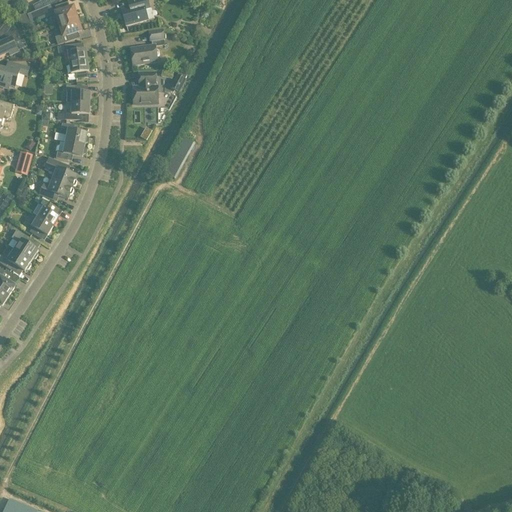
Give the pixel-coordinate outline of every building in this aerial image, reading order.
[(53,0),(41,0),(40,1),(41,2),(44,8),(53,5),(56,4),(53,0)] [(129,9),(121,11),(126,27),(147,21),(145,11),(149,10),(146,0),(135,0),(127,2),(129,9)] [(9,18),(20,2),(5,1),(3,13),(9,18)] [(32,7),(35,12),(44,8),(41,2),(32,7)] [(59,26),(77,20),(73,7),(70,9),(68,3),(54,7),(56,13),(55,14),(59,26)] [(207,11),(204,10),(202,12),(201,15),(203,18),(206,18),(208,17),(209,13),(207,11)] [(18,17),(20,23),(27,19),(25,14),(18,17)] [(57,46),(66,43),(79,39),(78,33),(81,32),(77,20),(59,26),(62,36),(55,39),(57,46)] [(16,33),(10,29),(4,25),(0,30),(0,41),(0,42),(0,41),(0,58),(8,55),(9,58),(18,54),(14,45),(20,42),(16,33)] [(163,31),(148,33),(149,43),(165,41),(163,31)] [(64,54),(68,54),(69,64),(87,62),(85,51),(84,51),(83,44),(63,47),(64,54)] [(155,46),(130,50),(133,67),(157,63),(157,58),(159,57),(159,55),(158,53),(156,52),(155,46)] [(88,79),(87,73),(88,73),(87,62),(69,64),(71,75),(75,74),(76,80),(88,79)] [(6,70),(0,68),(0,84),(15,89),(19,74),(27,77),(29,69),(8,63),(6,70)] [(163,71),(162,77),(172,79),(173,73),(163,71)] [(155,74),(139,75),(139,89),(134,89),(134,106),(158,105),(157,88),(155,88),(155,74)] [(179,89),(185,78),(178,74),(172,85),(179,89)] [(66,93),(67,93),(66,104),(89,105),(90,94),(78,93),(78,87),(66,87),(66,93)] [(0,102),(0,129),(2,129),(5,120),(7,121),(10,119),(14,106),(0,102)] [(89,116),(89,105),(66,104),(66,105),(72,105),(71,115),(65,115),(65,121),(77,122),(77,116),(89,116)] [(65,144),(84,147),(85,144),(87,144),(88,139),(86,137),(87,135),(74,132),(76,126),(62,125),(60,135),(67,137),(65,144)] [(152,132),(146,128),(141,138),(147,141),(152,132)] [(175,181),(195,146),(182,138),(162,174),(175,181)] [(25,149),(30,152),(36,145),(31,141),(25,149)] [(84,147),(65,144),(63,154),(57,153),(56,159),(67,162),(69,156),(82,158),(83,156),(85,155),(86,150),(84,149),(84,147)] [(15,174),(27,177),(33,157),(21,153),(15,174)] [(53,181),(72,189),(73,188),(75,187),(77,183),(75,182),(77,177),(63,172),(66,166),(48,161),(46,168),(47,172),(55,175),(53,181)] [(72,189),(53,181),(51,186),(47,185),(43,187),(40,195),(54,202),(56,196),(68,200),(69,197),(72,196),(73,192),(72,190),(72,189)] [(0,210),(6,214),(16,199),(10,195),(0,210)] [(57,217),(56,216),(59,211),(47,204),(46,207),(42,204),(38,206),(33,215),(51,226),(57,217)] [(51,226),(33,215),(27,225),(33,228),(29,233),(41,240),(45,235),(45,236),(51,226)] [(14,251),(31,262),(33,260),(35,260),(38,256),(36,255),(38,252),(29,246),(29,242),(31,240),(17,231),(11,239),(17,243),(17,246),(14,251)] [(31,262),(14,251),(11,256),(8,257),(6,261),(0,256),(0,264),(10,271),(12,268),(16,267),(25,273),(26,270),(28,271),(31,267),(30,265),(31,262)] [(0,291),(9,297),(15,287),(1,278),(5,273),(0,269),(0,291)] [(2,307),(9,297),(0,291),(0,308),(1,307),(2,307)] [(36,511),(37,511),(9,500),(3,511),(36,511)]
